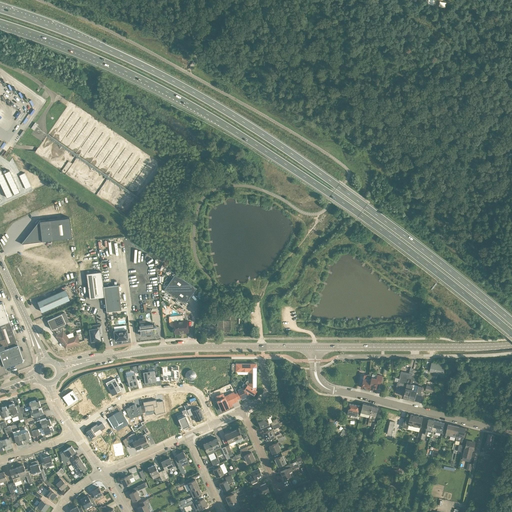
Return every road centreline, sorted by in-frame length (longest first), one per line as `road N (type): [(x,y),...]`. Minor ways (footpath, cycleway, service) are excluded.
road 1 (trunk): [(511,321),(366,205),(227,112),(102,47),(0,9)]
road 2 (trunk): [(0,22),(134,76),(222,124),(331,194),(511,334)]
road 3 (tertiary): [(58,369),(142,350),(262,347)]
road 4 (unclassified): [(483,426),(322,386),(314,347)]
road 5 (tertiary): [(314,347),(511,345)]
road 6 (residential): [(212,424),(195,392),(167,389),(120,401),(74,432)]
